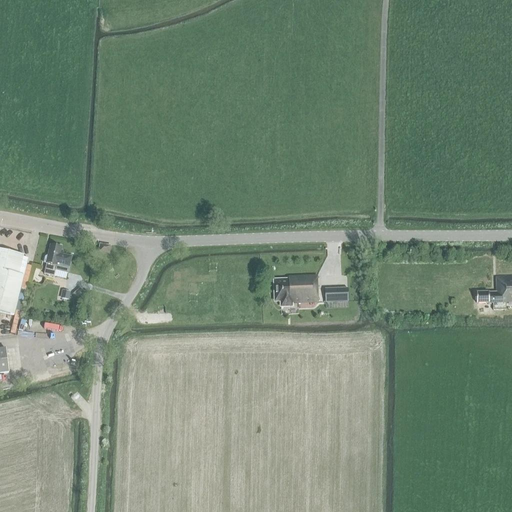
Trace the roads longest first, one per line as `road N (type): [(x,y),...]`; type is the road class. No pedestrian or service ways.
road 1 (unclassified): [(90,511),(100,349),(137,285),(145,242)]
road 2 (tertiary): [(145,242),(378,236)]
road 3 (tertiary): [(145,242),(0,218)]
road 4 (tertiary): [(511,235),(378,236)]
